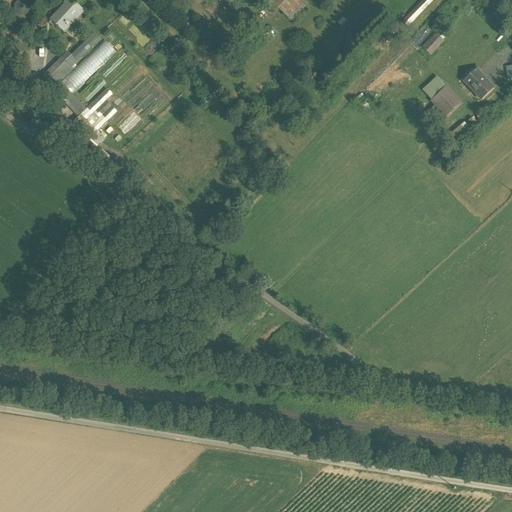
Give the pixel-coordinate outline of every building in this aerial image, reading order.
[(82,10),(71,0),(68,0),(64,4),(65,5),(51,20),(64,32),(70,26),(68,24),(82,10)] [(303,0),(273,0),(272,2),(278,7),(291,20),(306,3),(303,0)] [(423,0),(402,22),(407,27),(434,0),(423,0)] [(272,2),(264,10),(270,16),(278,7),(272,2)] [(71,57),(77,62),(100,40),(94,34),(71,57)] [(423,48),(430,55),(443,41),(443,40),(445,38),(442,35),(440,37),(436,34),(423,48)] [(71,57),(67,53),(62,58),(72,67),(77,62),(71,57)] [(43,76),(55,88),(61,82),(74,69),(72,67),(62,58),(43,76)] [(72,93),(96,72),(87,62),(63,82),(72,93)] [(495,87),(477,69),(465,81),(482,99),(495,87)] [(461,102),(438,78),(424,91),(447,115),(461,102)] [(61,82),(55,88),(81,115),(86,109),(61,82)] [(111,95),(106,90),(86,109),(81,115),(98,132),(117,112),(106,101),(111,95)] [(216,99),(210,93),(203,100),(208,106),(216,99)] [(32,103),(54,122),(61,114),(43,97),(35,95),(25,101),(30,106),(32,103)] [(61,114),(54,122),(68,136),(76,127),(61,114)] [(68,136),(118,181),(126,172),(76,127),(68,136)]
